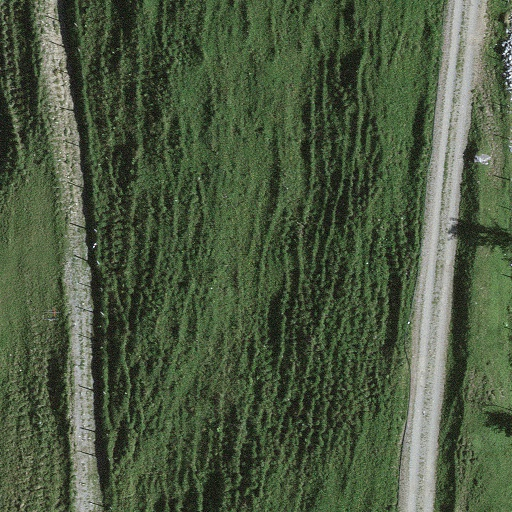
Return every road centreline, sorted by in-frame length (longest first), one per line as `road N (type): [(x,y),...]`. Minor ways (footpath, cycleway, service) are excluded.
road 1 (track): [(459,0),(427,511)]
road 2 (track): [(88,219),(103,511)]
road 3 (track): [(71,0),(88,219)]
